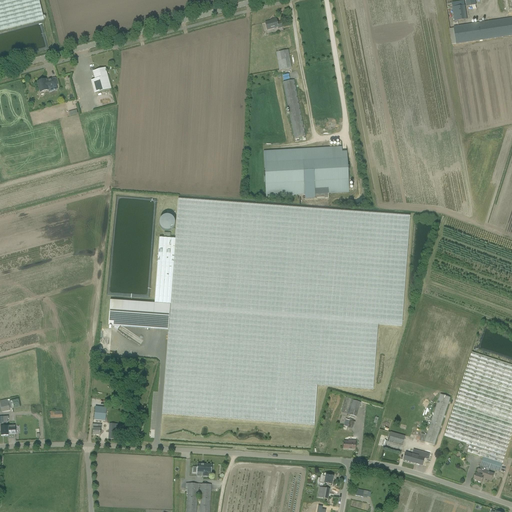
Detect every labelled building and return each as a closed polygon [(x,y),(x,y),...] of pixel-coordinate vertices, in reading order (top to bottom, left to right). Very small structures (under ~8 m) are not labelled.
[(0,0),(0,30),(43,19),(38,0),(0,0)] [(457,21),(463,20),(467,19),(465,5),(452,8),(454,22),(457,21)] [(511,17),(458,26),(453,26),(456,44),(511,36),(511,17)] [(278,29),(282,28),(281,22),(277,23),(276,19),(270,21),(271,22),(265,23),(267,30),(278,28),(278,29)] [(288,50),(283,51),(276,53),(279,71),(291,68),(288,50)] [(94,93),(111,89),(105,68),(93,72),(95,80),(91,81),(94,93)] [(49,89),(57,86),(55,79),(43,82),(42,81),(37,82),(40,93),(49,91),(49,89)] [(305,137),(294,80),(283,83),(294,139),(305,137)] [(305,195),(305,199),(324,198),(324,199),(328,199),(328,194),(349,193),(347,167),(347,169),(342,169),(341,147),(263,152),(266,197),(305,195)] [(168,330),(162,414),(314,426),(317,386),(373,390),(378,325),(401,327),(410,216),(178,199),(175,240),(159,239),(154,304),(110,301),(108,326),(114,326),(114,328),(117,331),(120,326),(168,330)] [(490,469),(500,472),(503,464),(511,434),(511,366),(472,353),(445,436),(470,445),(468,453),(483,458),(481,466),(479,470),(478,469),(477,474),(476,474),(474,480),(482,483),(483,479),(492,481),(494,474),(489,472),(490,469)] [(440,395),(426,437),(424,442),(435,445),(450,398),(440,395)] [(361,403),(353,401),(349,415),(357,418),(361,403)] [(94,423),(105,424),(107,408),(95,407),(94,423)] [(0,426),(5,426),(5,424),(7,424),(7,423),(8,423),(7,419),(8,419),(8,417),(0,417),(0,426)] [(355,423),(349,421),(347,429),(353,430),(355,423)] [(15,426),(7,426),(7,427),(1,427),(1,436),(8,436),(8,435),(15,434),(15,426)] [(389,437),(386,447),(401,452),(404,440),(389,437)] [(343,450),(355,451),(356,441),(348,441),(348,442),(344,442),(343,450)] [(426,467),(429,456),(413,451),(412,455),(405,453),(403,461),(422,466),(426,467)] [(208,478),(209,473),(211,473),(212,465),(197,465),(197,468),(193,468),(193,473),(197,474),(197,473),(203,473),(203,477),(208,478)] [(326,476),(321,475),(320,479),(318,478),(317,484),(324,485),(324,484),(331,485),(333,477),(326,476)] [(188,488),(186,511),(196,511),(198,492),(201,492),(199,511),(209,511),(211,485),(186,484),(186,488),(188,488)] [(317,498),(328,499),(329,490),(322,488),(322,491),(319,490),(317,498)]
